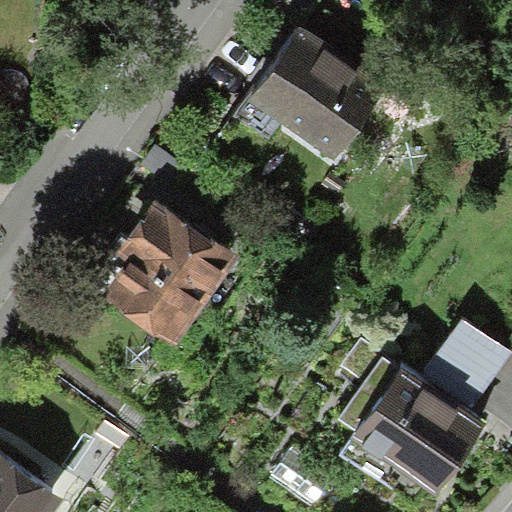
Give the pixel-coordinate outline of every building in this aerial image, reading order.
[(331,144),(381,77),(299,17),(282,39),(249,84),(331,144)] [(169,328),(236,236),(160,181),(93,273),(169,328)] [(464,318),(421,377),(468,411),(511,352),(464,318)] [(355,429),(441,490),(473,446),(488,425),(468,411),(421,377),(387,352),(366,337),(349,361),(371,376),(344,413),(359,423),(355,429)] [(0,511),(45,511),(57,496),(0,455),(0,511)]
